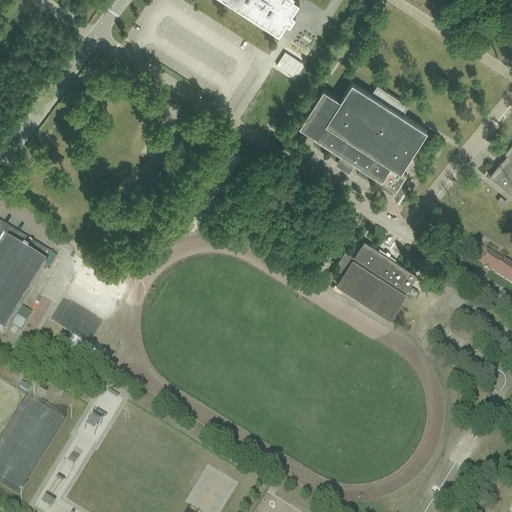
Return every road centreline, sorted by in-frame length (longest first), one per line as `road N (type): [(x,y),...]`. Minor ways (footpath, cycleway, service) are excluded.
road 1 (unknown): [(123,54),(162,9),(185,11),(244,52),(241,73),(216,113)]
road 2 (unknown): [(394,0),(511,74)]
